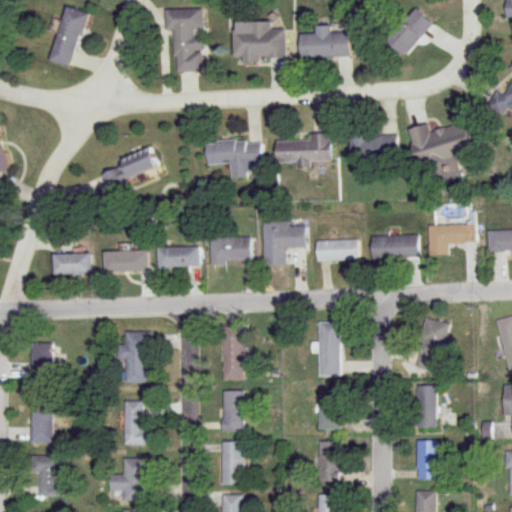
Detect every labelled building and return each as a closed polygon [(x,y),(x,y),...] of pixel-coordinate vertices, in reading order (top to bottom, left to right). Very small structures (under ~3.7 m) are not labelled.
[(71,69),(89,15),(67,8),(50,62),(71,69)] [(434,25),(415,9),(386,42),(404,58),(434,25)] [(203,10),(166,11),(167,33),(175,33),(176,74),(203,73),(203,33),(204,33),(203,10)] [(234,32),(234,59),(243,59),(243,65),(261,64),(261,60),(279,60),(278,31),(272,31),(272,24),(251,24),(251,31),(234,32)] [(351,58),(350,33),(331,34),(331,27),(316,28),(316,36),(304,36),(305,59),(351,58)] [(457,158),(483,150),(474,121),(432,133),(429,125),(408,132),(418,164),(432,160),(439,185),(463,178),(457,158)] [(0,122),(0,173),(10,172),(1,122),(0,122)] [(311,162),(332,162),(332,135),(311,135),(311,142),(277,142),(277,168),(311,168),(311,162)] [(352,136),(352,162),(398,162),(398,136),(352,136)] [(232,164),(232,176),(263,176),(262,142),(207,143),(207,165),(232,164)] [(109,188),(157,168),(148,148),(120,160),(123,166),(103,174),(109,188)] [(306,247),(306,226),(291,226),(291,222),(265,223),(265,266),(286,265),(286,247),(306,247)] [(429,226),(430,257),(449,257),(449,244),(477,244),(476,225),(429,226)] [(253,262),(253,237),(212,237),(212,262),(253,262)] [(372,237),(372,259),(419,259),(419,237),(372,237)] [(317,240),(317,260),(359,260),(359,240),(317,240)] [(159,247),(159,267),(201,267),(201,247),(159,247)] [(149,251),(105,251),(105,272),(149,272),(149,251)] [(92,275),(92,254),(55,254),(55,275),(92,275)] [(450,322),(424,320),(420,370),(448,372),(451,340),(448,340),(450,322)] [(342,378),(342,322),(319,322),(319,378),(342,378)] [(245,381),(245,328),(223,328),(223,381),(245,381)] [(126,331),(125,382),(150,383),(151,332),(126,331)] [(64,354),(53,354),(53,343),(33,343),(33,377),(54,377),(54,369),(64,369),(64,354)] [(438,386),(418,386),(418,429),(438,429),(438,386)] [(342,388),(319,388),(319,430),(342,430),(342,388)] [(245,391),(223,391),(223,433),(245,433),(245,391)] [(149,445),(148,401),(125,402),(126,446),(149,445)] [(33,444),(54,444),(54,406),(33,406),(33,444)] [(492,441),(493,422),(483,421),(482,440),(492,441)] [(418,480),(440,480),(440,441),(418,441),(418,480)] [(245,487),(245,442),(223,442),(223,487),(245,487)] [(320,483),(344,483),(344,442),(320,442),(320,483)] [(40,474),(40,496),(61,496),(61,456),(32,456),(32,474),(40,474)] [(125,491),(125,502),(148,502),(148,459),(125,458),(125,475),(111,475),(111,491),(125,491)] [(437,511),(437,491),(417,491),(416,511),(437,511)] [(319,495),(319,511),(340,511),(341,495),(319,495)] [(243,511),(244,496),(223,496),(222,511),(243,511)]
